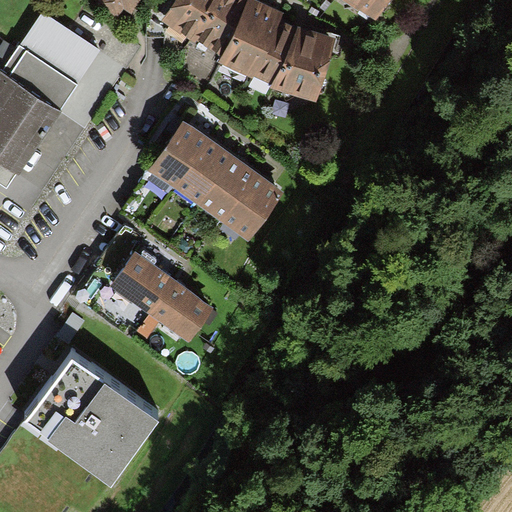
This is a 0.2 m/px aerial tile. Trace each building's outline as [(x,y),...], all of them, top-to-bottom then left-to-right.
[(133,0),(103,0),(125,14),(133,0)] [(179,0),(168,17),(224,56),(273,77),(314,92),(329,36),(300,28),(277,11),(258,0),(179,0)] [(361,0),(376,9),(381,0),(361,0)] [(42,5),(3,64),(60,103),(100,44),(42,5)] [(3,64),(0,62),(0,152),(18,164),(60,103),(3,64)] [(282,182),(183,112),(150,159),(248,229),(282,182)] [(213,299),(137,246),(115,278),(191,331),(213,299)] [(155,410),(70,350),(26,412),(111,472),(155,410)]
